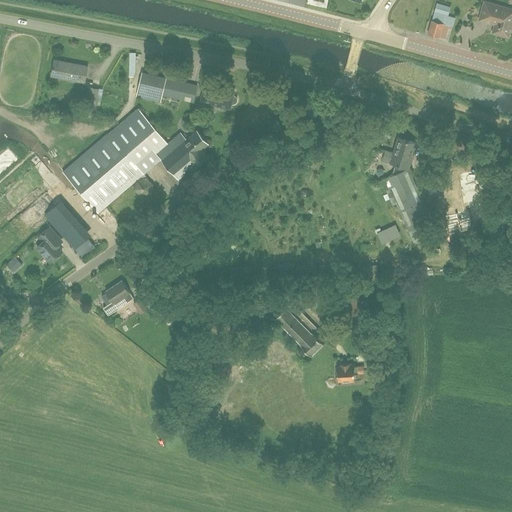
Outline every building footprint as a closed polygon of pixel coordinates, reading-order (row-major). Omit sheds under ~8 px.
[(506,8),(485,2),(480,19),(496,23),(494,32),(507,36),(511,18),(511,12),(506,11),(506,8)] [(445,38),(449,26),(453,27),(455,17),(448,16),(449,12),(451,7),(437,3),(433,16),(428,33),(429,34),(439,37),(439,36),(445,38)] [(84,82),(88,66),(54,59),(51,75),(84,82)] [(114,87),(124,88),(126,70),(116,69),(114,87)] [(165,79),(142,74),(137,94),(161,100),(162,92),(165,81),(165,79)] [(184,85),(165,81),(162,92),(193,99),(196,87),(184,85)] [(234,91),(205,84),(201,101),(211,104),(210,106),(219,108),(220,106),(230,108),(231,104),(233,104),(235,103),(236,102),(237,100),(236,98),(235,96),(232,96),(234,91)] [(87,103),(95,104),(98,88),(91,87),(87,103)] [(137,179),(143,174),(135,164),(151,149),(155,154),(168,143),(138,108),(63,172),(98,212),(137,179)] [(206,126),(211,119),(202,113),(197,119),(206,126)] [(191,121),(186,126),(193,133),(197,128),(191,121)] [(349,134),(344,128),(337,133),(342,140),(349,134)] [(201,151),(209,144),(197,131),(186,140),(181,134),(156,155),(179,181),(207,158),(201,151)] [(392,175),(382,179),(393,205),(397,204),(407,227),(415,224),(422,221),(430,218),(409,167),(416,143),(398,137),(393,153),(386,150),(383,160),(395,164),(392,175)] [(146,177),(137,179),(134,188),(140,195),(149,194),(152,184),(146,177)] [(473,227),(468,210),(444,216),(449,233),(473,227)] [(57,224),(88,262),(92,259),(62,220),(57,224)] [(57,238),(48,228),(42,233),(47,238),(36,248),(50,263),(61,253),(52,243),(57,238)] [(477,258),(472,239),(463,241),(468,261),(477,258)] [(14,272),(23,264),(15,256),(6,264),(14,272)] [(106,293),(101,297),(107,305),(103,308),(108,315),(134,298),(121,280),(105,291),(106,293)] [(150,296),(145,300),(153,311),(158,307),(150,296)] [(369,302),(352,298),(346,323),(363,328),(367,311),(369,302)] [(311,355),(323,343),(317,337),(321,333),(291,304),(287,308),(286,307),(274,318),(311,355)] [(354,374),(364,373),(364,366),(353,367),(353,365),(350,365),(350,364),(340,364),(340,366),(337,366),(338,381),(346,381),(354,381),(354,374)]
